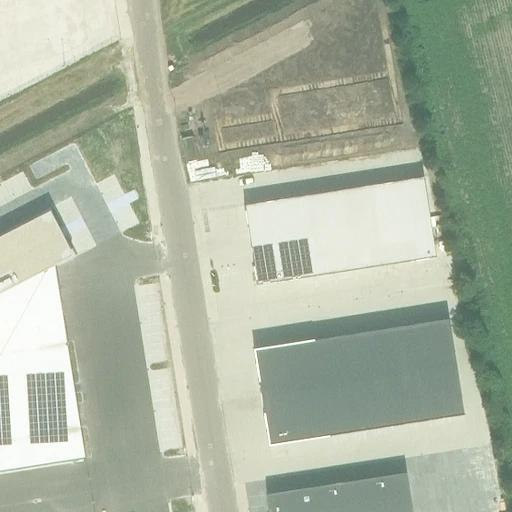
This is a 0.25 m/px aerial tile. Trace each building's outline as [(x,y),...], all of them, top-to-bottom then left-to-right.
[(218,149),(397,119),(379,14),(210,102),(218,149)] [(436,259),(423,178),(244,206),(257,287),(436,259)] [(0,237),(0,443),(81,430),(67,343),(55,266),(73,257),(50,212),(32,221),(0,237)] [(464,416),(449,319),(253,350),(268,447),(464,416)] [(266,495),(268,511),(411,511),(406,473),(266,495)]
